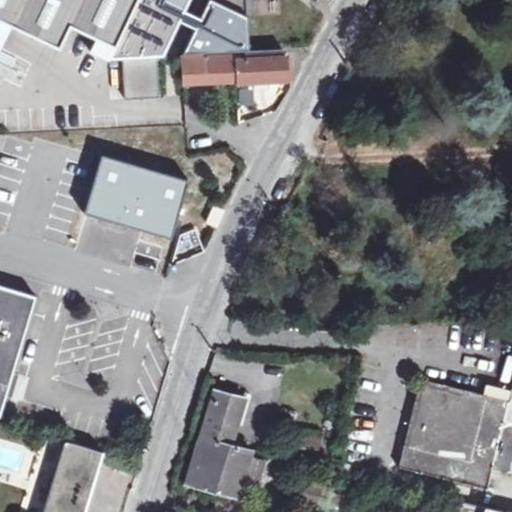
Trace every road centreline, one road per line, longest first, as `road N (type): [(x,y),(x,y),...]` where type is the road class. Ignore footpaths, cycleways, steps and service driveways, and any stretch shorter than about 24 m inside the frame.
road 1 (unclassified): [(356,0),(205,323),(143,511)]
road 2 (unknown): [(276,158),(180,119),(101,120)]
